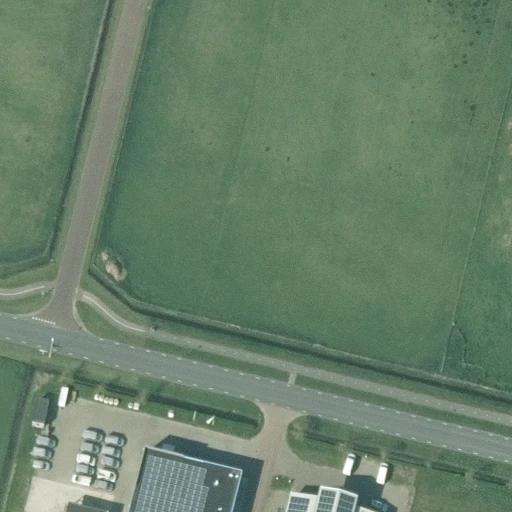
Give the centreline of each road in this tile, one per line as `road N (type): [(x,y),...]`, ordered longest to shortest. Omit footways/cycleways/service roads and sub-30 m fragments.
road 1 (secondary): [(511,453),(54,342)]
road 2 (unclassified): [(54,342),(135,0)]
